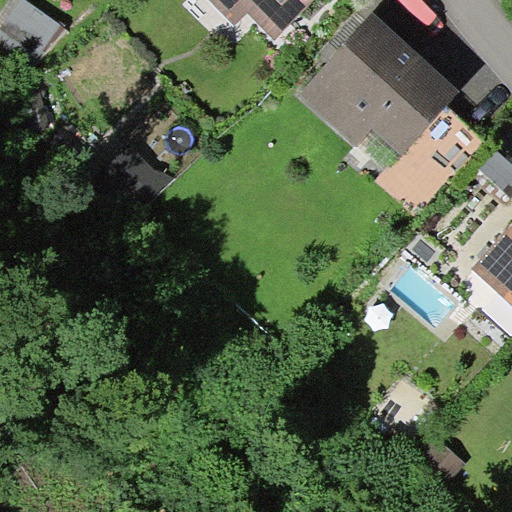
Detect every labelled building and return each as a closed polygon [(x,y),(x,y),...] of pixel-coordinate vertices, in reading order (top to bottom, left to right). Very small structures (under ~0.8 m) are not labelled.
[(61,25),(26,0),(20,0),(0,29),(0,50),(28,71),(61,25)] [(209,0),(234,25),(248,13),(274,39),(313,0),(209,0)] [(373,12),(296,95),(354,148),(374,126),(402,152),(459,91),(373,12)] [(171,178),(133,139),(102,168),(140,207),(171,178)] [(510,196),(511,194),(511,163),(497,149),(479,167),(510,196)] [(511,223),(472,269),(511,304),(511,223)]
